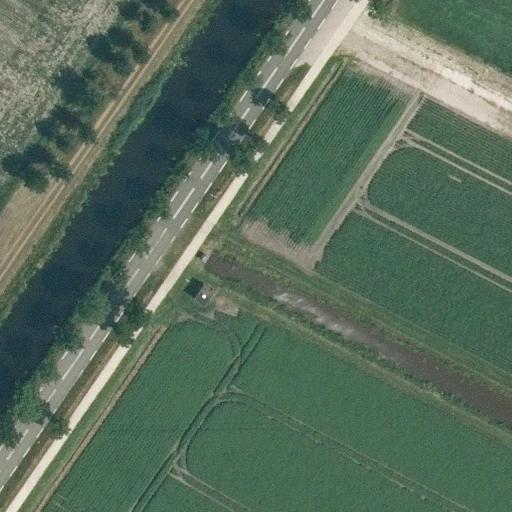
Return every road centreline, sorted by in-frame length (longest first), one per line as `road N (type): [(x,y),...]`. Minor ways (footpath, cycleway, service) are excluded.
road 1 (secondary): [(0,471),(324,0)]
road 2 (track): [(0,270),(185,0)]
